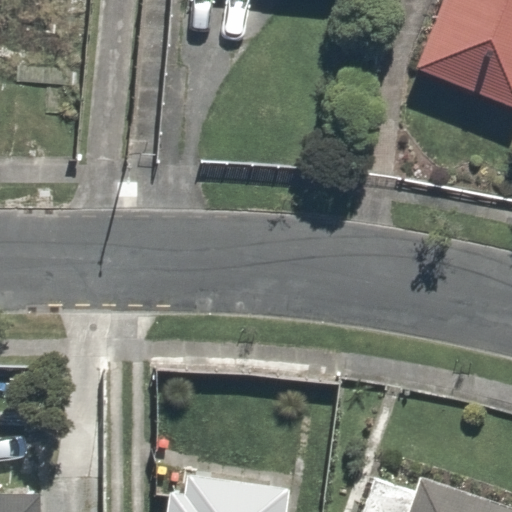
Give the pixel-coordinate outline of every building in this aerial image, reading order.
[(71,0),(0,0),(0,41),(68,46),(71,0)] [(511,0),(445,0),(419,70),(511,104),(511,0)] [(416,490),(376,475),(362,511),(511,511),(511,502),(424,469),(416,490)] [(281,511),(284,486),(167,473),(162,511),(281,511)] [(0,495),(0,511),(38,511),(37,494),(0,495)]
